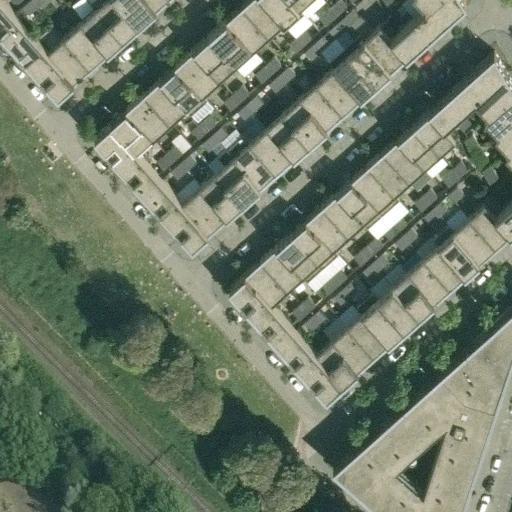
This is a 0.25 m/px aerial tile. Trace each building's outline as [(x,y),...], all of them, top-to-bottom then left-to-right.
[(0,0),(0,26),(9,37),(26,23),(5,0),(0,0)] [(33,0),(28,0),(22,5),(30,13),(38,6),(33,0)] [(124,35),(139,22),(119,0),(92,0),(97,5),(124,35)] [(119,0),(139,22),(157,5),(152,0),(119,0)] [(267,0),(246,0),(243,3),(269,33),(284,19),(267,0)] [(289,24),(304,11),(300,6),(294,0),(267,0),(284,19),(289,24)] [(335,0),(331,4),(339,13),(348,6),(342,0),(335,0)] [(433,0),(406,0),(417,13),(425,6),(427,4),(428,5),(433,0)] [(466,0),(433,0),(428,5),(427,4),(425,6),(441,23),(466,0)] [(243,3),(227,17),(254,47),(269,33),(243,3)] [(339,13),(331,4),(319,15),(327,24),(339,13)] [(109,49),(124,35),(97,5),(81,18),(109,49)] [(400,29),(392,36),(407,53),(441,23),(425,6),(417,13),(405,24),(400,29)] [(352,8),(345,14),(353,22),(360,16),(352,8)] [(337,36),(353,22),(345,14),(330,27),(337,36)] [(389,16),(381,23),(392,36),(400,29),(389,16)] [(227,17),(209,33),(236,63),(254,47),(227,17)] [(90,65),(109,49),(81,18),(63,35),(90,65)] [(9,37),(34,64),(50,50),(48,49),(49,48),(48,48),(26,23),(9,37)] [(380,24),(365,37),(392,66),(407,53),(392,36),(391,36),(380,24)] [(322,49),(337,36),(330,27),(314,41),(322,49)] [(298,34),(305,42),(312,35),(305,28),(298,34)] [(360,31),(345,44),(377,80),(392,66),(365,37),(360,31)] [(209,33),(194,47),(221,76),(236,63),(209,33)] [(305,42),(298,34),(289,42),(296,50),(305,42)] [(75,79),(90,65),(63,35),(49,48),(48,49),(50,50),(75,79)] [(311,59),(322,49),(314,41),(304,50),(311,59)] [(361,93),(377,80),(345,44),(330,58),(335,64),(361,93)] [(194,47),(176,63),(202,93),(221,76),(194,47)] [(495,48),(468,73),(482,90),(507,68),(495,48)] [(59,93),(75,79),(50,50),(34,64),(59,93)] [(267,61),(274,69),(282,63),(274,55),(267,61)] [(274,69),(267,61),(255,73),(262,81),(274,69)] [(192,111),(207,98),(202,93),(176,63),(161,76),(187,106),(192,111)] [(281,71),(289,79),(296,73),(288,64),(281,71)] [(343,110),(361,93),(335,64),(317,80),(343,110)] [(511,77),(507,68),(482,90),(476,96),(476,97),(488,111),(489,110),(489,111),(511,90),(511,77)] [(289,79),(281,71),(269,82),(276,90),(289,79)] [(468,73),(429,107),(444,125),(453,117),(454,116),(461,110),(476,97),(476,96),(482,90),(468,73)] [(161,76),(145,90),(172,120),(187,106),(161,76)] [(328,123),(343,110),(317,80),(302,94),(328,123)] [(233,92),(240,100),(249,91),(242,83),(233,92)] [(145,90),(127,106),(154,136),(172,120),(145,90)] [(511,118),(511,90),(489,111),(489,110),(488,111),(485,114),(498,129),(499,128),(500,129),(511,118)] [(240,100),(233,92),(223,100),(230,108),(240,100)] [(247,101),(254,110),(264,101),(256,93),(247,101)] [(310,140),(328,123),(302,94),(283,110),(310,140)] [(254,110),(247,101),(237,110),(245,118),(254,110)] [(127,106),(112,120),(137,148),(137,147),(139,150),(139,149),(154,136),(127,106)] [(429,107),(414,121),(441,151),(455,138),(443,126),(444,125),(429,107)] [(295,153),(310,140),(283,110),(268,123),(295,153)] [(461,110),(454,116),(453,117),(463,129),(471,122),(461,110)] [(200,121),(207,129),(216,121),(209,113),(200,121)] [(511,145),(511,118),(500,129),(499,128),(498,129),(499,130),(496,132),(509,147),(510,146),(510,147),(511,145)] [(96,134),(121,162),(137,148),(112,120),(96,134)] [(207,129),(200,121),(191,128),(199,137),(207,129)] [(414,121),(399,135),(434,174),(447,162),(439,152),(441,151),(414,121)] [(277,169),(295,153),(268,123),(250,140),(277,169)] [(221,124),(214,130),(222,139),(229,132),(221,124)] [(209,150),(222,139),(214,130),(201,142),(209,150)] [(242,132),(227,145),(261,183),(277,169),(250,140),(249,141),(242,132)] [(471,151),(481,145),(473,133),(464,138),(471,151)] [(399,135),(383,148),(410,178),(424,165),(433,175),(434,174),(399,135)] [(166,150),(174,159),(183,151),(175,142),(166,150)] [(243,199),(261,183),(227,145),(209,161),(243,199)] [(481,145),(471,151),(479,164),(489,158),(481,145)] [(121,162),(142,186),(145,189),(161,174),(139,149),(139,150),(137,147),(137,148),(121,162)] [(383,148),(368,162),(395,192),(410,178),(383,148)] [(174,159),(166,150),(157,159),(164,168),(174,159)] [(181,160),(188,168),(197,161),(189,152),(181,160)] [(451,168),(458,176),(468,167),(461,159),(451,168)] [(188,168),(181,160),(171,169),(178,178),(188,168)] [(228,213),(243,199),(209,161),(208,162),(215,171),(201,183),(228,213)] [(368,162),(353,175),(385,211),(399,198),(394,193),(395,192),(368,162)] [(499,176),(491,163),(481,169),(490,182),(499,176)] [(458,176),(451,168),(442,176),(449,184),(458,176)] [(145,189),(146,191),(169,216),(185,202),(183,199),(184,199),(161,174),(145,189)] [(353,175),(338,189),(369,224),(385,211),(353,175)] [(184,199),(183,199),(185,202),(210,229),(228,213),(201,183),(184,199)] [(457,185),(448,192),(455,201),(464,193),(457,185)] [(422,193),(429,202),(437,195),(430,186),(422,193)] [(338,189),(323,202),(349,232),(363,220),(368,226),(369,224),(338,189)] [(429,202),(422,193),(414,200),(421,209),(429,202)] [(434,205),(441,213),(448,207),(441,199),(434,205)] [(511,199),(500,210),(496,213),(511,230),(511,229),(511,199)] [(496,244),(511,230),(496,213),(495,214),(487,205),(483,201),(469,214),(496,244)] [(487,205),(495,214),(496,213),(500,210),(492,201),(487,205)] [(194,244),(210,229),(185,202),(169,216),(194,244)] [(323,202),(307,216),(341,254),(353,243),(346,235),(349,232),(323,202)] [(441,213),(434,205),(423,215),(431,223),(441,213)] [(393,220),(400,228),(407,222),(400,214),(393,220)] [(481,257),(496,244),(469,214),(454,227),(481,257)] [(307,216),(292,230),(326,268),(341,254),(307,216)] [(400,228),(393,220),(382,229),(390,238),(400,228)] [(434,235),(439,241),(466,271),(481,257),(454,227),(454,228),(449,222),(434,235)] [(404,232),(411,240),(418,234),(410,226),(404,232)] [(311,281),(326,268),(292,230),(277,243),(304,273),(311,281)] [(411,240),(404,232),(394,240),(402,248),(411,240)] [(361,248),(368,256),(376,249),(369,241),(361,248)] [(466,271),(439,241),(424,255),(451,285),(466,271)] [(262,257),(288,287),(304,273),(277,243),(262,257)] [(368,256),(361,248),(353,255),(361,263),(368,256)] [(373,259),(381,267),(389,260),(381,252),(373,259)] [(436,298),(451,285),(424,255),(409,268),(436,298)] [(262,257),(246,270),(271,298),(273,300),(274,300),(273,300),(288,287),(262,257)] [(381,267),(373,259),(363,268),(371,277),(381,267)] [(340,267),(332,274),(339,282),(347,275),(340,267)] [(420,312),(436,298),(409,268),(393,282),(420,312)] [(230,285),(255,312),(271,298),(246,270),(230,285)] [(328,292),(339,282),(332,274),(321,284),(328,292)] [(393,282),(378,295),(405,325),(420,312),(393,282)] [(333,294),(340,302),(349,295),(341,287),(333,294)] [(356,304),(362,310),(363,309),(390,339),(405,325),(378,295),(377,296),(372,290),(356,304)] [(300,302),(307,311),(315,304),(308,295),(300,302)] [(255,312),(277,337),(279,340),(296,325),(274,300),(273,300),(271,298),(255,312)] [(307,311),(300,302),(292,309),(299,318),(307,311)] [(391,511),(461,511),(502,387),(511,355),(511,304),(335,462),(391,511)] [(310,315),(318,323),(326,316),(319,307),(310,315)] [(363,309),(362,310),(348,322),(375,353),(390,339),(363,309)] [(318,323),(310,315),(302,323),(309,331),(318,323)] [(359,366),(375,353),(348,322),(332,336),(359,366)] [(279,340),(281,341),(304,366),(320,352),(317,350),(318,349),(317,349),(296,325),(279,340)] [(344,380),(359,366),(332,336),(318,349),(317,350),(320,352),(344,380)] [(328,394),(344,380),(320,352),(304,366),(328,394)]
